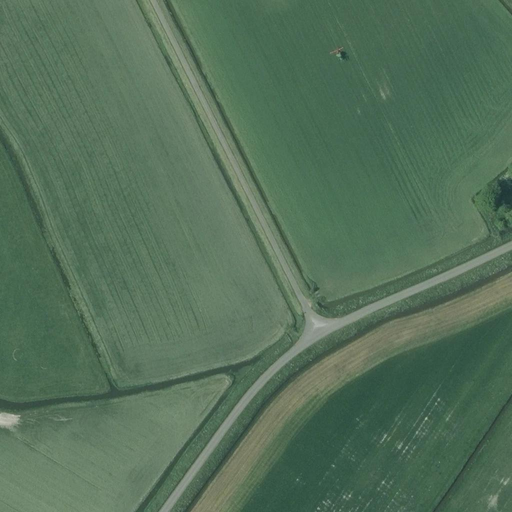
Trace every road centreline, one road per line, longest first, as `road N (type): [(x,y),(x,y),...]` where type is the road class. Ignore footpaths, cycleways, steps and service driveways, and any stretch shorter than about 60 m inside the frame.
road 1 (unclassified): [(319,335),(151,0)]
road 2 (unclassified): [(163,511),(251,392),(319,335)]
road 3 (unclassified): [(319,335),(511,245)]
